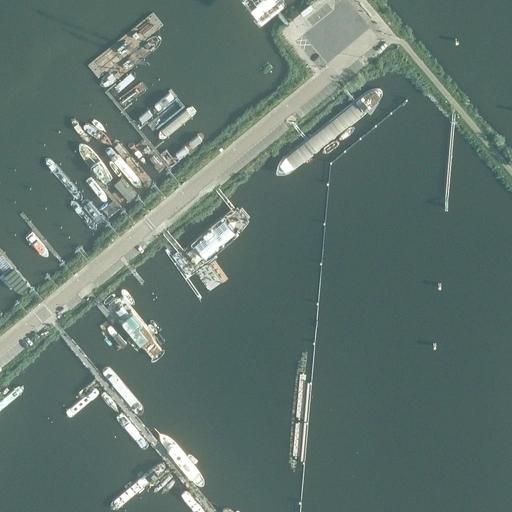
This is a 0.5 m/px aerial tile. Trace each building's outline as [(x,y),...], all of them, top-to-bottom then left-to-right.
[(252,0),(254,2),(260,8),(270,0),(252,0)] [(310,4),(300,12),(303,16),(313,8),(310,4)] [(76,124),(61,137),(125,214),(141,201),(128,186),(115,170),(102,155),(89,140),(76,124)] [(173,255),(188,275),(220,250),(237,237),(244,229),(250,220),(247,217),(249,215),(243,207),(240,209),(238,207),(234,209),(229,211),(219,217),(204,229),(173,255)] [(90,376),(85,371),(38,411),(36,418),(44,417),(90,376)] [(0,411),(27,388),(22,383),(0,401),(0,411)] [(103,390),(97,385),(51,425),(49,432),(57,432),(103,390)] [(112,399),(104,405),(144,455),(150,455),(151,448),(112,399)] [(177,452),(177,459),(217,509),(224,502),(184,453),(177,452)] [(165,467),(160,462),(111,499),(109,506),(117,506),(165,467)] [(206,511),(183,483),(175,489),(193,511),(206,511)]
